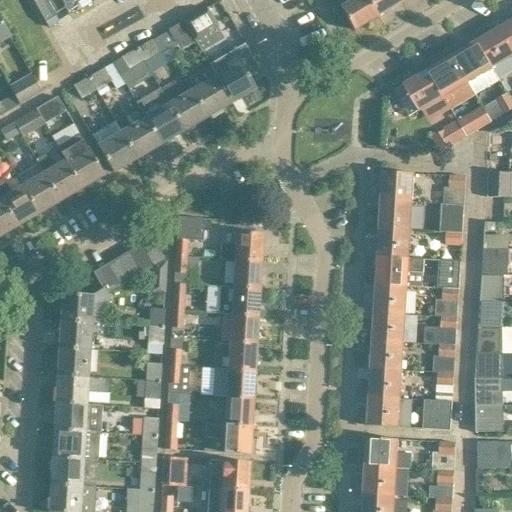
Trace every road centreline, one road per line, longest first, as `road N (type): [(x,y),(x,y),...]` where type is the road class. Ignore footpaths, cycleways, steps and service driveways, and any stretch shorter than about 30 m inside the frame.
road 1 (residential): [(287,511),(295,473),(316,443),(325,248),(283,155)]
road 2 (residential): [(17,281),(224,160),(283,155)]
road 3 (residential): [(24,511),(34,324),(17,281)]
road 4 (residential): [(288,101),(474,0)]
